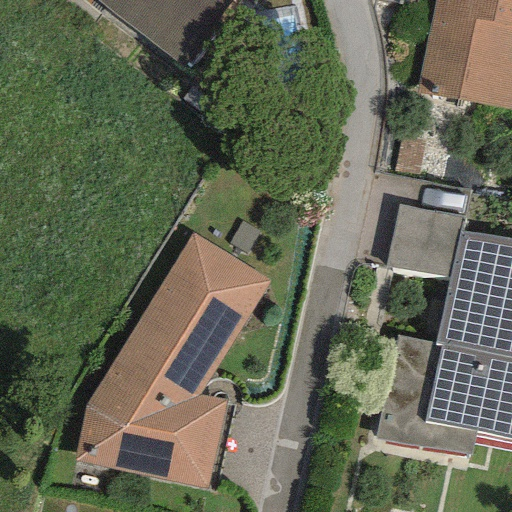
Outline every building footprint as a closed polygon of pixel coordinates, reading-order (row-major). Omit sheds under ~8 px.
[(81,0),(185,75),(239,0),(81,0)] [(511,0),(437,0),(418,99),(505,115),(511,80),(511,0)] [(426,137),(400,132),(393,169),(419,174),(426,137)] [(449,285),(458,243),(463,223),(400,210),(387,271),(449,285)] [(269,286),(193,239),(90,404),(78,475),(206,497),(221,409),(200,396),(269,286)] [(511,252),(458,243),(449,285),(440,346),(425,431),(469,439),(511,446),(511,252)] [(425,431),(440,346),(395,337),(373,443),(464,462),(469,439),(425,431)]
